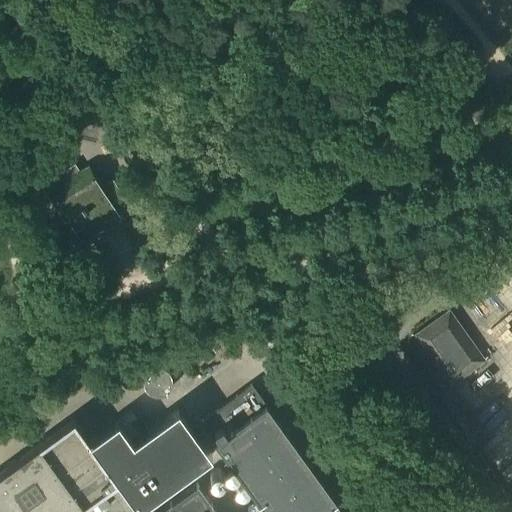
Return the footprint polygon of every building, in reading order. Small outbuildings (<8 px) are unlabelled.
[(40,184),(79,247),(102,233),(100,230),(115,220),(119,227),(135,217),(112,179),(101,186),(87,164),(78,170),(74,163),(40,184)] [(511,298),(492,309),(499,322),(511,314),(511,298)] [(415,334),(450,383),(483,360),(448,311),(415,334)] [(273,330),(255,344),(268,362),(287,349),(273,330)] [(178,348),(163,352),(166,363),(181,359),(178,348)] [(139,378),(139,381),(140,385),(141,388),(143,391),(145,393),(148,394),(151,395),(154,396),(158,395),(161,394),(164,392),(166,390),(167,387),(168,384),(168,381),(168,378),(167,375),(166,372),(164,370),(160,367),(157,366),(154,366),(151,366),(148,367),(145,369),(143,371),(140,375),(139,378)] [(343,511),(250,384),(200,420),(267,511),(343,511)] [(88,440),(116,479),(113,481),(109,484),(129,511),(140,511),(137,507),(211,453),(180,411),(177,407),(139,434),(128,419),(132,416),(128,411),(88,440)] [(89,414),(80,421),(87,431),(97,424),(89,414)] [(73,419),(0,471),(0,511),(70,511),(113,481),(116,479),(88,440),(73,419)] [(223,511),(200,479),(196,482),(155,511),(223,511)]
